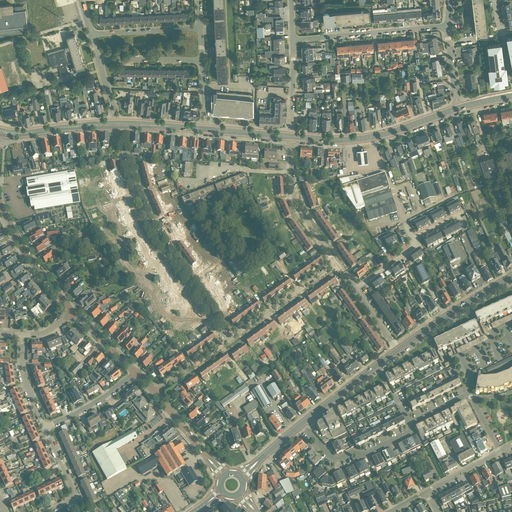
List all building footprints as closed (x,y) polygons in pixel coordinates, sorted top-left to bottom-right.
[(223,0),(213,0),(214,9),(223,9),(223,0)] [(482,0),(472,0),(471,0),(474,17),(484,16),(482,0)] [(511,10),(509,3),(501,5),(502,11),(511,10)] [(105,18),(99,18),(100,24),(108,23),(108,17),(107,4),(103,5),(103,11),(105,11),(105,18)] [(25,10),(24,10),(23,5),(12,7),(12,5),(0,5),(0,35),(23,33),(22,26),(27,25),(27,26),(25,10)] [(432,6),(432,13),(440,19),(439,5),(432,6)] [(160,11),(156,12),(156,15),(156,21),(165,20),(164,14),(164,12),(164,7),(161,8),(162,14),(160,14),(160,11)] [(168,12),(164,12),(164,14),(165,20),(173,20),(172,11),(172,7),(170,7),(170,14),(168,14),(168,12)] [(223,9),(214,9),(215,27),(224,27),(223,9)] [(300,12),(299,12),(299,16),(300,16),(303,16),(303,19),(310,19),(310,16),(311,16),(311,9),(307,9),(300,9),(300,12)] [(113,17),(108,17),(108,23),(116,23),(116,17),(115,17),(115,10),(113,10),(113,17)] [(180,10),(172,11),(173,20),(181,19),(180,13),(180,10)] [(503,13),(502,13),(503,18),(511,16),(511,11),(511,10),(502,11),(503,13)] [(328,13),(324,14),(325,24),(328,24),(328,26),(370,22),(369,11),(328,15),(328,13)] [(145,15),(140,16),(140,22),(148,21),(148,15),(147,12),(145,12),(145,15)] [(154,15),(148,15),(148,21),(156,21),(156,15),(156,12),(154,12),(154,15)] [(267,16),(264,16),(264,21),(272,21),(272,26),(275,26),(283,26),(283,19),(273,19),(273,16),(269,16),(267,16)] [(484,16),(474,17),(476,34),(482,33),(486,33),(484,16)] [(511,16),(503,18),(504,18),(505,25),(509,24),(510,27),(511,26),(511,16)] [(308,21),(301,22),(301,28),(304,28),(304,32),(314,32),(314,27),(314,25),(317,25),(317,20),(313,20),(313,21),(308,21)] [(224,27),(215,27),(216,45),(225,45),(224,27)] [(69,45),(65,46),(65,47),(47,53),(52,71),(60,69),(62,75),(69,73),(68,71),(72,70),(72,71),(73,70),(72,70),(75,69),(75,70),(76,70),(79,70),(80,73),(85,72),(85,71),(84,68),(74,35),(75,35),(75,34),(66,37),(67,37),(69,45)] [(422,42),(417,42),(417,47),(418,47),(422,47),(425,46),(428,46),(437,45),(436,37),(427,38),(428,42),(422,43),(422,42)] [(487,46),(486,46),(488,69),(490,81),(490,82),(490,83),(490,84),(494,84),(494,85),(504,84),(503,82),(507,81),(509,80),(511,80),(511,79),(511,37),(507,38),(506,38),(506,43),(500,44),(496,44),(492,44),(492,45),(489,45),(488,46),(487,46)] [(225,45),(216,45),(217,63),(226,63),(225,45)] [(428,46),(425,46),(426,52),(429,51),(430,53),(435,53),(438,52),(439,52),(439,51),(439,49),(438,49),(437,45),(428,46)] [(467,52),(463,53),(464,64),(473,63),(472,53),(476,53),(475,47),(467,48),(467,52)] [(265,54),(262,54),(262,57),(271,57),(271,62),(274,62),(284,62),(284,56),(274,56),(274,54),(265,54)] [(439,59),(430,60),(431,68),(440,67),(439,59)] [(308,64),(302,64),(303,72),(311,72),(311,71),(312,71),(312,68),(311,68),(311,67),(314,67),(314,61),(307,62),(308,64)] [(226,63),(217,63),(218,81),(227,80),(226,63)] [(277,65),(269,65),(269,70),(274,70),(274,75),(274,77),(280,76),(280,74),(284,74),(285,74),(285,68),(277,68),(277,65)] [(441,71),(440,67),(431,68),(428,68),(425,69),(426,71),(429,71),(432,70),(433,76),(441,74),(442,74),(442,71),(441,71)] [(115,85),(115,87),(126,88),(126,84),(126,75),(127,75),(127,69),(119,69),(118,75),(124,75),(124,81),(117,81),(115,85)] [(127,69),(127,75),(132,75),(132,78),(134,78),(134,75),(135,75),(135,69),(127,69)] [(135,69),(135,75),(140,75),(140,82),(143,82),(143,75),(143,69),(135,69)] [(143,69),(143,75),(148,75),(148,88),(151,88),(151,75),(151,69),(143,69)] [(175,70),(175,76),(181,76),(181,83),(183,83),(184,76),(183,76),(183,70),(175,70)] [(335,74),(330,74),(332,97),(337,97),(336,89),(338,89),(338,82),(340,82),(339,73),(337,73),(336,74),(336,73),(335,74)] [(475,73),(466,74),(468,89),(475,88),(474,76),(475,76),(475,73)] [(302,78),(301,78),(301,80),(302,81),(303,81),(303,84),(315,83),(315,78),(319,77),(319,74),(313,74),(313,76),(310,76),(310,77),(303,77),(303,78),(302,78)] [(416,76),(409,77),(409,81),(410,90),(418,89),(417,80),(416,80),(416,76)] [(442,81),(436,82),(437,88),(438,91),(439,95),(436,96),(438,103),(445,101),(443,94),(444,94),(444,90),(442,81)] [(91,84),(86,84),(87,94),(90,93),(91,101),(92,105),(94,104),(96,112),(102,111),(101,103),(100,103),(99,99),(98,100),(96,91),(93,92),(92,83),(91,84)] [(211,94),(212,114),(249,117),(253,117),(253,94),(214,91),(213,95),(211,95),(211,94)] [(432,93),(428,95),(429,99),(431,98),(432,102),(433,105),(438,103),(436,96),(435,93),(433,94),(432,93)] [(14,108),(4,110),(6,119),(16,117),(15,112),(18,111),(18,110),(17,105),(17,104),(16,99),(15,94),(11,95),(12,100),(13,105),(14,108)] [(125,101),(124,106),(125,106),(125,110),(131,111),(132,96),(128,95),(128,102),(125,101)] [(65,96),(59,98),(61,109),(64,108),(64,109),(66,117),(71,116),(71,113),(71,108),(73,108),(72,102),(69,103),(68,101),(66,101),(65,96)] [(413,97),(410,97),(412,106),(415,106),(417,111),(422,109),(421,106),(422,105),(420,101),(421,101),(420,96),(413,97)] [(136,97),(135,104),(138,105),(137,112),(143,113),(144,104),(145,102),(144,102),(142,101),(142,100),(141,98),(139,98),(136,97)] [(259,109),(258,125),(284,126),(285,100),(280,100),(280,97),(271,97),(270,98),(269,110),(259,109)] [(144,104),(143,113),(150,114),(151,105),(154,105),(154,98),(150,98),(150,100),(145,100),(144,102),(145,102),(144,104)] [(401,100),(398,101),(399,105),(400,108),(404,116),(406,115),(407,115),(409,115),(409,114),(410,113),(405,102),(402,104),(401,100)] [(159,106),(158,114),(164,115),(165,107),(166,107),(166,108),(169,109),(170,101),(167,101),(166,102),(158,102),(158,106),(159,106)] [(55,107),(51,108),(52,112),(53,112),(54,120),(60,119),(59,114),(60,114),(58,103),(54,103),(55,107)] [(83,104),(75,105),(76,112),(80,111),(81,115),(87,113),(87,111),(88,110),(87,106),(86,106),(85,103),(83,104)] [(374,111),(368,112),(369,122),(377,122),(377,119),(381,119),(380,109),(379,109),(378,104),(374,105),(374,111)] [(400,108),(394,110),(398,119),(398,118),(399,119),(400,118),(400,117),(404,116),(400,108)] [(385,109),(382,111),(383,115),(386,123),(389,122),(389,123),(391,122),(391,121),(392,121),(391,117),(388,110),(386,111),(385,109)] [(24,110),(19,111),(20,115),(22,115),(23,121),(24,121),(25,126),(31,124),(29,116),(25,116),(25,115),(24,110)] [(506,110),(500,111),(502,122),(506,121),(506,123),(508,123),(508,117),(506,110)] [(358,120),(355,120),(356,128),(357,128),(358,127),(359,127),(359,129),(365,128),(363,112),(361,113),(357,113),(358,118),(357,118),(358,120)] [(474,119),(467,122),(470,132),(474,130),(475,134),(475,139),(478,146),(481,145),(478,138),(479,138),(478,133),(479,133),(474,119)] [(460,121),(454,123),(456,127),(455,128),(457,131),(458,135),(462,133),(461,131),(464,130),(460,121)] [(445,134),(443,135),(445,141),(449,140),(449,139),(454,137),(452,133),(449,125),(448,125),(446,126),(443,127),(445,132),(444,132),(445,134)] [(431,135),(430,136),(433,141),(434,144),(440,142),(443,150),(448,148),(445,141),(442,142),(440,137),(441,137),(439,134),(437,129),(431,132),(432,135),(431,135)] [(427,133),(421,136),(424,143),(430,141),(427,133)] [(131,135),(131,139),(132,139),(132,144),(135,144),(135,149),(134,149),(134,154),(140,154),(140,149),(138,149),(138,146),(139,136),(131,135)] [(461,135),(456,137),(458,143),(460,146),(464,144),(461,135)] [(144,137),(143,145),(147,145),(147,148),(152,149),(152,142),(150,142),(151,137),(147,137),(147,136),(145,136),(145,137),(144,137)] [(421,136),(415,138),(418,146),(421,144),(425,153),(427,152),(425,146),(424,143),(421,136)] [(155,137),(154,146),(158,146),(157,150),(162,151),(163,147),(162,147),(163,138),(159,138),(159,137),(157,137),(155,137)] [(53,140),(54,150),(58,149),(59,152),(61,152),(60,139),(56,139),(55,139),(53,139),(53,140)] [(165,149),(164,152),(168,152),(168,151),(173,152),(173,147),(174,148),(175,139),(174,139),(172,139),(168,139),(167,145),(167,147),(165,147),(164,149),(165,149)] [(407,141),(405,142),(406,146),(409,156),(418,153),(416,146),(413,147),(411,139),(410,140),(409,139),(407,140),(407,141)] [(177,147),(177,151),(183,152),(185,152),(186,149),(186,141),(183,140),(181,140),(180,140),(179,147),(177,147)] [(44,142),(41,142),(43,150),(44,155),(52,153),(50,148),(49,149),(47,141),(46,141),(44,141),(44,142)] [(187,161),(191,162),(193,162),(194,150),(198,150),(198,142),(197,142),(197,141),(195,141),(192,141),(191,149),(191,151),(188,151),(188,152),(188,156),(187,161)] [(210,150),(210,143),(209,142),(207,142),(204,142),(203,150),(204,150),(203,154),(211,154),(211,150),(210,150)] [(217,143),(217,151),(220,152),(220,156),(221,157),(220,161),(225,161),(226,156),(222,155),(223,152),(224,144),(221,143),(218,143),(217,143)] [(396,154),(394,155),(397,164),(399,163),(402,161),(399,153),(403,151),(399,144),(398,143),(396,144),(396,145),(394,146),(395,150),(395,151),(396,154)] [(29,147),(28,147),(33,157),(38,155),(37,152),(38,152),(35,145),(31,146),(29,146),(29,147)] [(243,153),(242,158),(258,160),(259,156),(257,156),(258,146),(245,145),(245,153),(243,153)] [(366,147),(356,149),(358,162),(368,161),(366,147)] [(382,150),(385,158),(386,160),(389,159),(393,170),(399,168),(397,164),(394,155),(391,156),(390,152),(389,153),(388,148),(385,149),(384,148),(382,149),(382,150)] [(317,151),(316,158),(320,159),(319,167),(325,167),(325,161),(323,161),(323,159),(323,152),(317,151)] [(507,160),(500,162),(502,169),(505,168),(506,170),(511,167),(511,151),(503,154),(504,158),(506,157),(507,160)] [(492,157),(480,161),(485,177),(497,173),(492,157)] [(12,170),(11,171),(12,173),(13,173),(13,174),(23,172),(22,165),(27,164),(26,161),(23,161),(23,158),(19,159),(19,162),(14,163),(15,166),(12,166),(12,170)] [(399,163),(403,174),(410,171),(406,160),(402,161),(399,163)] [(28,164),(30,170),(31,170),(32,171),(32,172),(33,172),(36,171),(36,170),(36,169),(35,162),(34,162),(30,163),(28,164)] [(181,169),(181,171),(182,172),(181,174),(183,174),(183,177),(191,178),(191,175),(192,175),(192,170),(183,169),(181,169)] [(75,171),(27,179),(32,208),(80,200),(75,171)] [(243,174),(238,176),(242,184),(247,182),(248,182),(249,184),(252,184),(252,178),(248,178),(248,179),(245,179),(243,174)] [(342,180),(339,180),(342,192),(355,211),(364,208),(369,221),(397,212),(385,174),(365,181),(362,179),(359,177),(342,180)] [(234,177),(229,179),(232,188),(237,186),(234,177)] [(229,179),(224,181),(227,190),(232,188),(229,179)] [(224,181),(219,183),(223,191),(227,190),(224,181)] [(219,183),(214,185),(218,193),(223,191),(219,183)] [(429,183),(418,187),(423,201),(434,198),(434,197),(429,183)] [(212,185),(207,187),(211,196),(216,194),(212,185)] [(207,187),(203,189),(206,198),(211,196),(207,187)] [(455,187),(448,190),(450,196),(457,194),(455,187)] [(203,189),(198,191),(201,200),(206,198),(203,189)] [(313,189),(304,192),(306,197),(315,194),(313,189)] [(198,191),(193,193),(197,201),(197,203),(199,202),(199,200),(201,200),(198,191)] [(193,193),(188,194),(192,203),(197,201),(193,193)] [(188,194),(181,197),(185,207),(188,206),(188,207),(192,206),(192,205),(192,203),(188,194)] [(315,194),(306,197),(308,203),(317,199),(315,194)] [(161,195),(153,199),(155,204),(164,200),(161,195)] [(284,199),(275,203),(277,208),(286,205),(284,199)] [(317,199),(308,203),(310,208),(319,204),(317,199)] [(164,200),(155,204),(158,209),(166,205),(164,200)] [(459,200),(451,204),(455,213),(461,210),(458,205),(461,204),(459,200)] [(122,202),(111,208),(127,242),(129,241),(129,242),(139,237),(136,231),(137,231),(131,219),(130,219),(122,202)] [(451,204),(443,208),(445,212),(447,211),(450,215),(455,213),(451,204)] [(166,205),(158,209),(160,214),(168,210),(166,205)] [(286,205),(277,208),(279,213),(288,210),(286,205)] [(320,207),(313,212),(316,217),(323,212),(320,207)] [(443,208),(435,213),(439,221),(445,218),(442,213),(445,212),(443,208)] [(168,210),(160,214),(162,219),(171,215),(168,210)] [(288,210),(279,213),(281,218),(290,215),(288,210)] [(323,212),(316,217),(319,221),(326,216),(323,212)] [(435,213),(427,217),(429,220),(431,219),(434,224),(439,221),(435,213)] [(171,215),(162,219),(165,224),(173,220),(171,215)] [(326,216),(319,221),(322,226),(330,221),(326,216)] [(429,220),(427,217),(419,221),(423,229),(429,226),(426,222),(429,220)] [(29,223),(22,227),(26,233),(33,229),(36,227),(33,221),(29,223)] [(330,221),(322,226),(325,230),(333,225),(330,221)] [(423,229),(419,221),(411,225),(413,229),(415,227),(418,232),(423,229)] [(457,222),(451,225),(456,233),(461,231),(457,222)] [(175,223),(168,229),(171,233),(179,228),(175,223)] [(295,223),(289,227),(295,236),(301,232),(295,223)] [(451,225),(446,228),(451,236),(456,233),(451,225)] [(289,227),(284,231),(290,239),(295,236),(289,227)] [(35,233),(28,237),(32,243),(39,239),(38,237),(43,234),(39,228),(34,232),(35,233)] [(179,228),(171,233),(174,238),(182,232),(179,228)] [(451,236),(446,228),(441,230),(443,234),(442,235),(444,239),(451,236)] [(284,231),(279,235),(285,243),(290,239),(284,231)] [(90,232),(85,233),(86,243),(98,241),(95,234),(91,234),(91,232),(90,232)] [(182,232),(174,238),(178,242),(185,237),(182,232)] [(439,232),(438,232),(433,234),(437,242),(444,239),(442,235),(441,236),(439,232)] [(392,233),(387,235),(392,245),(397,242),(392,233)] [(339,234),(332,240),(335,244),(343,239),(339,234)] [(437,242),(433,234),(428,237),(432,245),(437,242)] [(387,235),(382,238),(387,247),(392,245),(387,235)] [(41,243),(35,247),(39,253),(45,248),(44,247),(49,243),(52,243),(52,237),(47,237),(46,238),(45,238),(40,242),(41,243)] [(185,237),(178,242),(181,246),(188,241),(185,237)] [(432,245),(428,237),(423,240),(427,248),(432,245)] [(453,238),(436,249),(438,251),(454,240),(453,238)] [(343,239),(335,244),(338,249),(346,244),(343,239)] [(188,241),(181,246),(184,251),(191,246),(188,241)] [(133,249),(132,250),(154,281),(164,274),(153,258),(154,258),(146,247),(142,242),(133,249)] [(308,243),(271,270),(284,287),(321,261),(308,243)] [(346,244),(338,249),(341,253),(349,248),(346,244)] [(453,244),(443,249),(449,263),(460,259),(453,244)] [(0,254),(2,254),(4,256),(11,252),(8,247),(1,251),(0,251),(0,254)] [(48,252),(41,257),(46,263),(52,258),(51,256),(54,254),(53,253),(56,252),(53,247),(50,249),(51,250),(48,252)] [(500,247),(496,249),(501,260),(502,259),(503,261),(501,263),(504,267),(506,266),(507,268),(511,265),(511,264),(511,262),(509,258),(507,259),(500,247)] [(349,248),(341,253),(344,258),(352,252),(349,248)] [(194,249),(186,255),(190,259),(197,254),(194,249)] [(418,249),(413,253),(418,260),(423,257),(418,249)] [(352,252),(344,258),(347,262),(355,257),(352,252)] [(413,253),(408,256),(414,263),(415,262),(417,264),(420,262),(418,260),(413,253)] [(197,254),(190,259),(193,264),(200,258),(197,254)] [(376,255),(371,258),(373,261),(377,267),(382,264),(378,259),(376,255)] [(6,261),(3,263),(7,268),(10,266),(17,261),(14,256),(6,261)] [(355,257),(347,262),(351,267),(358,261),(355,257)] [(200,258),(193,264),(196,268),(203,263),(200,258)] [(229,263),(240,277),(247,272),(236,258),(229,263)] [(496,259),(489,262),(496,274),(502,272),(500,268),(500,267),(497,261),(496,259)] [(368,267),(366,264),(365,262),(361,264),(363,266),(358,269),(359,270),(355,273),(359,278),(366,273),(368,271),(365,268),(368,267)] [(203,263),(196,268),(199,272),(207,267),(203,263)] [(398,263),(394,266),(399,273),(400,275),(405,272),(403,270),(398,263)] [(430,281),(421,264),(414,270),(421,285),(430,281)] [(13,270),(10,272),(12,275),(15,273),(18,277),(22,274),(21,272),(23,270),(23,269),(24,268),(22,265),(21,265),(20,266),(20,265),(13,270)] [(59,269),(55,272),(57,275),(57,276),(58,277),(59,277),(66,272),(61,266),(58,268),(59,269)] [(394,266),(389,269),(395,278),(400,275),(399,273),(394,266)] [(207,267),(199,272),(202,277),(210,272),(207,267)] [(473,267),(465,272),(471,283),(480,278),(473,267)] [(485,267),(480,270),(487,283),(492,280),(485,267)] [(229,270),(224,274),(230,283),(235,279),(229,270)] [(448,271),(452,282),(453,281),(456,280),(451,270),(448,271)] [(69,276),(63,282),(65,284),(65,285),(66,287),(67,287),(74,282),(71,279),(73,277),(74,278),(77,275),(75,272),(72,275),(71,275),(70,277),(69,276)] [(18,284),(21,282),(24,286),(28,283),(26,281),(30,279),(26,274),(19,279),(17,281),(18,284)] [(224,274),(219,278),(225,286),(230,283),(224,274)] [(379,276),(374,280),(379,287),(380,288),(385,285),(379,276)] [(219,278),(213,281),(220,290),(225,286),(219,278)] [(333,278),(328,282),(334,289),(338,286),(333,278)] [(465,278),(459,281),(462,285),(465,292),(471,289),(467,281),(465,278)] [(169,279),(161,284),(164,289),(172,283),(169,279)] [(374,280),(370,283),(375,290),(379,287),(374,280)] [(213,281),(208,285),(214,294),(220,290),(213,281)] [(328,282),(324,285),(329,292),(334,289),(328,282)] [(10,283),(2,289),(5,293),(13,287),(10,283)] [(27,291),(22,295),(24,298),(27,296),(28,295),(31,292),(37,288),(35,286),(35,285),(34,284),(33,284),(33,283),(27,288),(29,290),(28,292),(27,291)] [(172,283),(164,289),(168,293),(175,288),(172,283)] [(251,284),(222,305),(235,322),(263,302),(251,284)] [(454,284),(449,288),(451,291),(454,298),(455,298),(456,298),(457,297),(457,296),(460,295),(457,288),(454,284)] [(75,288),(71,292),(73,294),(73,295),(74,297),(75,296),(75,297),(82,291),(77,285),(74,288),(75,288)] [(324,285),(320,288),(325,295),(329,292),(324,285)] [(37,288),(31,292),(35,297),(41,292),(39,290),(38,288),(37,288)] [(175,288),(168,293),(171,298),(178,292),(175,288)] [(320,288),(315,291),(320,299),(325,295),(320,288)] [(83,297),(78,302),(83,306),(85,304),(87,307),(96,299),(92,295),(91,294),(93,294),(95,291),(94,289),(83,293),(81,295),(83,297)] [(178,292),(171,298),(174,302),(181,297),(178,292)] [(443,296),(440,297),(445,305),(450,301),(446,294),(444,292),(441,293),(443,296)] [(378,293),(372,297),(373,297),(375,300),(374,301),(376,304),(377,303),(383,300),(378,293)] [(37,306),(31,311),(32,312),(36,318),(38,316),(35,312),(39,308),(48,301),(46,299),(45,297),(44,297),(38,301),(40,303),(37,305),(37,306)] [(280,317),(275,320),(281,328),(283,331),(314,309),(312,306),(313,305),(307,297),(293,308),(292,307),(280,316),(280,317)] [(423,298),(422,299),(424,303),(424,304),(425,306),(427,305),(429,309),(428,309),(430,313),(432,312),(438,308),(433,301),(432,298),(431,299),(427,301),(426,302),(425,302),(423,298)] [(475,316),(475,317),(477,322),(479,322),(485,335),(487,335),(489,335),(485,327),(484,328),(482,324),(511,310),(511,298),(476,314),(475,315),(475,316)] [(383,300),(377,303),(379,307),(381,310),(387,306),(383,300)] [(48,301),(39,308),(43,313),(52,306),(50,304),(50,303),(49,302),(48,302),(48,301)] [(416,302),(413,304),(414,306),(416,309),(423,318),(427,315),(423,309),(421,310),(419,307),(416,302)] [(186,303),(178,308),(182,313),(189,307),(186,303)] [(95,308),(89,314),(94,318),(100,313),(98,310),(100,308),(98,305),(95,308)] [(22,306),(19,307),(21,320),(24,319),(24,320),(26,319),(27,319),(26,311),(23,312),(22,306)] [(387,306),(381,310),(383,313),(385,316),(391,312),(387,306)] [(0,308),(0,322),(5,323),(5,321),(4,321),(4,317),(10,317),(10,320),(15,321),(18,321),(19,321),(20,321),(21,320),(19,307),(16,308),(16,309),(16,310),(16,312),(14,313),(14,314),(10,314),(11,308),(5,308),(5,309),(0,309),(0,308)] [(189,307),(182,313),(185,317),(192,312),(189,307)] [(124,311),(118,316),(120,318),(126,313),(126,312),(129,310),(127,308),(124,311)] [(416,309),(413,311),(416,314),(414,315),(418,321),(423,318),(416,309)] [(192,312),(185,317),(188,321),(195,316),(192,312)] [(391,312),(385,316),(388,319),(387,320),(389,323),(390,322),(395,318),(391,312)] [(357,313),(349,319),(353,324),(361,318),(357,313)] [(104,316),(98,322),(103,327),(109,321),(106,319),(109,316),(106,314),(104,316)] [(195,316),(188,321),(191,326),(198,321),(195,316)] [(409,317),(403,321),(408,328),(414,325),(411,321),(411,320),(409,317)] [(361,318),(353,324),(356,330),(365,324),(361,318)] [(395,318),(390,322),(392,326),(391,326),(393,329),(394,328),(399,325),(395,318)] [(112,324),(106,330),(111,335),(114,333),(115,334),(120,329),(118,328),(117,328),(117,329),(115,327),(117,324),(115,322),(112,324)] [(474,322),(433,341),(438,351),(479,331),(474,322)] [(332,323),(328,325),(337,339),(341,336),(332,323)] [(365,324),(356,330),(360,335),(369,329),(365,324)] [(399,325),(394,328),(396,332),(398,335),(404,331),(401,327),(399,325)] [(120,332),(115,338),(120,343),(125,337),(126,338),(131,333),(125,328),(120,332)] [(136,329),(131,335),(133,337),(134,335),(135,336),(139,331),(138,331),(139,330),(137,329),(136,329)] [(73,330),(67,337),(72,341),(70,343),(78,335),(73,330)] [(207,332),(202,335),(208,343),(212,340),(207,332)] [(230,353),(224,357),(230,365),(231,364),(233,367),(264,345),(262,342),(262,341),(257,334),(242,344),(229,352),(230,353)] [(74,345),(70,350),(72,352),(71,353),(72,354),(73,353),(74,353),(78,348),(76,347),(83,340),(78,335),(70,343),(71,342),(74,345)] [(202,335),(198,339),(203,346),(208,343),(202,335)] [(165,336),(161,339),(165,344),(165,343),(169,340),(166,337),(165,336)] [(59,337),(52,339),(56,348),(62,345),(59,337)] [(129,340),(123,346),(128,351),(134,346),(135,347),(139,344),(132,338),(129,341),(129,340)] [(52,339),(46,342),(50,350),(56,348),(52,339)] [(198,339),(194,342),(199,349),(203,346),(198,339)] [(343,340),(339,343),(348,355),(352,352),(343,340)] [(376,340),(371,344),(377,352),(382,348),(376,340)] [(194,342),(189,345),(195,352),(199,349),(194,342)] [(87,343),(82,348),(85,351),(82,353),(85,356),(90,351),(89,350),(91,347),(87,343)] [(371,344),(365,347),(372,356),(377,352),(371,344)] [(189,345),(185,348),(190,356),(195,352),(189,345)] [(138,348),(132,354),(137,359),(140,356),(141,358),(147,352),(143,348),(140,346),(138,349),(138,348)] [(354,348),(351,350),(354,354),(353,356),(357,361),(359,359),(363,364),(368,359),(364,354),(361,357),(359,354),(357,356),(355,353),(357,351),(354,348)] [(431,354),(429,355),(433,363),(438,360),(433,351),(430,353),(431,354)] [(91,357),(86,363),(90,366),(93,363),(95,365),(97,363),(98,364),(104,358),(99,353),(94,359),(91,357)] [(174,353),(172,355),(178,364),(184,360),(180,354),(178,356),(176,354),(176,355),(174,353)] [(332,353),(329,355),(337,365),(340,362),(332,353)] [(146,357),(141,362),(145,367),(148,365),(149,366),(152,363),(151,362),(149,359),(152,357),(149,354),(147,357),(146,357)] [(171,359),(167,361),(168,363),(173,368),(178,364),(172,355),(169,356),(171,359)] [(427,355),(424,356),(428,365),(433,363),(429,355),(427,356),(427,355)] [(421,359),(419,360),(423,368),(428,365),(424,356),(421,358),(421,359)] [(346,357),(344,359),(353,371),(358,367),(353,360),(350,363),(348,361),(349,360),(346,357)] [(511,357),(503,362),(505,367),(511,363),(511,357)] [(160,359),(158,360),(167,372),(173,368),(168,363),(166,364),(165,363),(164,363),(160,359)] [(344,359),(341,361),(345,367),(343,369),(348,375),(353,371),(344,359)] [(158,360),(154,364),(156,368),(156,369),(157,371),(157,372),(156,372),(158,375),(159,374),(161,377),(167,372),(158,360)] [(417,360),(414,361),(418,370),(423,368),(419,360),(417,361),(417,360)] [(106,370),(102,374),(105,377),(113,369),(111,367),(113,366),(108,361),(102,367),(106,370)] [(217,361),(212,364),(217,372),(222,369),(217,361)] [(411,363),(409,364),(414,373),(418,370),(414,361),(411,363)] [(78,363),(70,371),(75,376),(83,367),(78,363)] [(500,363),(486,370),(488,375),(502,368),(500,363)] [(212,364),(208,367),(213,375),(217,372),(212,364)] [(407,365),(404,366),(409,375),(414,373),(409,364),(408,365),(407,365)] [(305,368),(303,369),(304,370),(306,374),(311,381),(314,379),(315,378),(313,376),(312,374),(313,373),(314,373),(308,365),(308,366),(305,368)] [(402,368),(400,369),(404,377),(409,375),(404,366),(401,367),(402,368)] [(42,367),(32,370),(34,376),(41,374),(44,373),(42,367)] [(208,367),(203,371),(209,378),(213,375),(208,367)] [(335,374),(333,376),(338,383),(338,382),(339,382),(340,382),(341,381),(343,379),(341,376),(337,369),(334,372),(335,374)] [(398,369),(395,371),(399,380),(402,378),(403,381),(405,380),(404,378),(404,377),(400,369),(398,370),(398,369)] [(108,375),(105,377),(106,379),(108,377),(111,381),(112,380),(114,381),(121,375),(117,370),(109,376),(108,375)] [(203,371),(199,374),(204,381),(209,378),(203,371)] [(317,371),(315,372),(319,378),(329,390),(331,388),(332,388),(333,387),(333,386),(334,386),(329,379),(327,377),(324,379),(317,371)] [(392,373),(390,374),(394,382),(399,380),(395,371),(392,372),(392,373)] [(478,375),(475,390),(479,390),(478,392),(487,392),(487,391),(493,390),(494,392),(503,390),(503,388),(509,386),(510,387),(511,385),(511,371),(509,374),(495,379),(483,380),(479,379),(480,375),(479,375),(478,375)] [(276,372),(272,375),(277,383),(282,381),(276,372)] [(41,374),(34,376),(36,382),(57,375),(54,376),(55,375),(54,373),(53,373),(49,374),(47,374),(48,375),(42,377),(41,374)] [(388,374),(385,376),(389,385),(394,382),(390,374),(388,375),(388,374)] [(57,375),(36,382),(38,388),(45,386),(44,383),(47,382),(46,381),(49,380),(49,381),(55,379),(56,382),(56,384),(60,382),(59,380),(58,379),(57,375)] [(456,376),(451,379),(456,388),(461,385),(456,376)] [(195,377),(190,381),(194,386),(195,388),(197,390),(198,392),(200,391),(198,389),(199,388),(197,384),(199,382),(195,377)] [(319,378),(316,380),(318,383),(320,383),(321,385),(318,387),(323,394),(324,393),(325,393),(326,393),(326,391),(329,390),(319,378)] [(451,379),(446,381),(451,390),(456,388),(451,379)] [(291,380),(288,382),(292,390),(296,387),(291,380)] [(190,381),(184,385),(188,390),(191,388),(193,390),(194,392),(197,390),(195,388),(194,386),(190,381)] [(446,381),(442,384),(446,393),(451,390),(446,381)] [(95,383),(90,386),(91,388),(94,393),(99,390),(96,385),(95,383)] [(442,384),(437,386),(441,395),(446,393),(442,384)] [(245,385),(220,403),(223,407),(240,395),(241,396),(249,390),(245,385)] [(275,385),(266,390),(273,399),(281,394),(275,385)] [(383,387),(381,388),(385,396),(390,394),(386,385),(383,386),(383,387)] [(90,386),(85,389),(88,396),(94,393),(91,388),(90,386)] [(127,405),(124,402),(129,397),(131,395),(137,390),(133,386),(127,391),(125,392),(126,393),(120,397),(123,401),(115,407),(119,412),(127,405)] [(261,386),(252,392),(263,409),(272,404),(261,386)] [(306,386),(303,388),(306,392),(307,393),(309,396),(314,402),(319,398),(314,392),(311,388),(309,389),(306,386)] [(437,386),(432,389),(436,398),(441,395),(437,386)] [(64,387),(62,388),(68,402),(71,400),(74,405),(77,403),(78,404),(80,402),(80,401),(81,401),(76,391),(75,391),(75,390),(71,392),(71,393),(68,395),(64,387)] [(180,390),(176,393),(179,397),(179,398),(179,399),(180,401),(181,401),(181,400),(183,403),(189,398),(190,397),(192,395),(191,394),(190,393),(189,394),(187,396),(184,393),(186,392),(183,388),(182,387),(180,389),(179,389),(180,390)] [(379,388),(376,390),(380,399),(385,396),(381,388),(379,389),(379,388)] [(432,389),(427,391),(432,400),(436,398),(432,389)] [(10,398),(6,399),(7,401),(20,395),(17,390),(10,393),(12,396),(10,397),(10,398)] [(47,390),(40,393),(43,399),(49,396),(52,395),(55,393),(54,392),(51,393),(51,392),(48,394),(47,390)] [(373,392),(371,393),(375,401),(380,399),(376,390),(373,391),(373,392)] [(427,391),(422,393),(427,402),(432,400),(427,391)] [(369,393),(366,395),(371,404),(375,401),(371,393),(369,394),(369,393)] [(422,393),(417,396),(422,405),(427,402),(422,393)] [(20,395),(7,401),(8,403),(11,401),(11,402),(14,401),(15,404),(22,401),(20,395)] [(190,397),(183,403),(185,405),(185,406),(186,408),(187,408),(188,408),(193,403),(191,401),(194,398),(192,395),(190,397)] [(364,397),(362,398),(366,406),(371,404),(366,395),(363,396),(364,397)] [(49,396),(43,399),(45,405),(52,401),(49,396)] [(417,396),(413,398),(417,407),(422,405),(417,396)] [(296,402),(293,404),(295,406),(300,413),(305,409),(299,402),(298,400),(296,397),(294,399),(296,402)] [(142,398),(134,405),(138,410),(135,412),(144,423),(144,422),(146,425),(154,418),(152,417),(155,414),(149,407),(147,409),(145,407),(147,405),(145,403),(146,403),(146,401),(143,398),(142,398)] [(304,398),(299,402),(305,409),(310,405),(304,398)] [(359,398),(356,399),(361,408),(366,406),(362,398),(360,399),(359,398)] [(413,398),(408,401),(412,410),(417,407),(413,398)] [(354,402),(352,403),(356,411),(361,408),(356,399),(354,401),(354,402)] [(193,409),(187,414),(191,420),(197,415),(195,412),(198,410),(198,409),(201,407),(200,406),(203,404),(200,400),(199,401),(194,405),(196,407),(193,409)] [(22,401),(15,404),(13,405),(14,409),(15,411),(18,410),(25,407),(22,401)] [(52,401),(45,405),(48,410),(54,407),(52,401)] [(255,401),(243,409),(248,415),(259,407),(255,401)] [(448,412),(452,421),(455,426),(456,428),(457,430),(459,429),(454,417),(458,415),(465,430),(477,424),(466,402),(465,402),(464,402),(454,407),(455,409),(448,412)] [(350,403),(347,404),(351,413),(356,411),(352,403),(350,403)] [(344,406),(342,407),(346,416),(351,413),(347,404),(344,406)] [(25,407),(18,410),(20,415),(21,415),(27,412),(25,407)] [(54,407),(48,410),(50,416),(57,413),(54,407)] [(111,417),(119,412),(115,407),(111,409),(110,407),(106,409),(105,409),(103,410),(104,411),(103,411),(108,420),(111,417)] [(340,408),(337,409),(341,418),(346,416),(342,407),(340,408)] [(289,408),(285,411),(287,414),(286,414),(291,420),(296,416),(291,410),(291,411),(289,408)] [(226,411),(225,412),(222,413),(221,414),(226,423),(226,422),(227,425),(232,421),(226,411)] [(316,425),(316,426),(325,422),(333,440),(347,433),(343,426),(339,427),(331,411),(325,416),(322,418),(322,419),(323,421),(318,423),(317,424),(317,425),(316,425)] [(448,411),(444,414),(448,423),(452,421),(448,412),(448,411)] [(272,418),(269,420),(271,424),(270,424),(272,426),(273,426),(277,431),(282,427),(272,414),(270,416),(272,418)] [(400,414),(395,416),(400,425),(405,423),(400,414)] [(444,414),(440,416),(444,425),(446,428),(450,426),(448,423),(444,414)] [(97,415),(91,418),(96,425),(99,424),(100,427),(106,424),(105,423),(104,421),(102,417),(100,419),(101,420),(100,420),(97,415)] [(201,419),(194,424),(199,429),(205,424),(203,421),(206,419),(204,416),(201,419)] [(395,416),(390,419),(395,428),(400,425),(395,416)] [(440,416),(436,418),(440,427),(444,425),(440,416)] [(29,417),(22,420),(25,426),(32,422),(29,417)] [(91,418),(86,421),(89,426),(86,428),(90,433),(98,429),(96,425),(91,418)] [(436,418),(432,420),(436,429),(440,427),(436,418)] [(259,419),(251,422),(253,429),(254,429),(256,436),(263,434),(261,426),(260,423),(259,419)] [(390,419),(385,421),(390,430),(395,428),(390,419)] [(432,420),(428,422),(432,431),(436,429),(432,420)] [(385,421),(381,424),(385,432),(390,430),(385,421)] [(22,427),(19,428),(20,430),(23,429),(26,428),(27,431),(34,428),(32,422),(25,426),(22,427)] [(325,422),(316,426),(317,426),(317,427),(322,438),(324,437),(325,440),(322,441),(325,444),(333,440),(325,422)] [(428,422),(424,424),(428,433),(432,431),(428,422)] [(381,424),(376,426),(380,435),(385,432),(381,424)] [(428,433),(424,424),(419,426),(424,435),(428,433)] [(66,431),(58,434),(61,440),(68,436),(78,432),(75,426),(70,429),(72,432),(67,434),(66,431)] [(142,447),(137,450),(143,460),(150,456),(170,443),(177,438),(177,437),(175,435),(167,426),(158,433),(157,432),(151,437),(152,438),(141,445),(142,447)] [(209,427),(202,433),(207,438),(213,433),(215,431),(212,428),(212,429),(210,426),(209,427)] [(246,430),(243,431),(245,439),(252,437),(250,429),(249,429),(248,426),(245,427),(246,430)] [(376,426),(371,428),(375,437),(380,435),(376,426)] [(420,437),(424,435),(419,426),(415,428),(420,437)] [(149,431),(148,427),(137,431),(139,435),(149,431)] [(34,428),(27,431),(30,437),(37,434),(34,428)] [(232,436),(228,437),(230,448),(231,448),(232,448),(238,447),(238,446),(239,446),(237,439),(241,438),(240,436),(236,428),(231,430),(232,436)] [(365,428),(360,431),(361,433),(366,442),(371,440),(366,431),(365,428)] [(371,428),(366,431),(371,440),(375,437),(371,428)] [(133,430),(92,453),(107,480),(127,469),(116,449),(137,438),(133,430)] [(216,437),(210,442),(214,447),(217,445),(219,447),(222,445),(220,442),(218,439),(223,436),(220,432),(216,434),(218,436),(216,437)] [(361,433),(356,436),(361,445),(366,442),(361,433)] [(30,437),(27,438),(20,441),(21,444),(31,440),(32,443),(39,440),(37,434),(30,437)] [(476,434),(467,439),(470,445),(479,440),(476,434)] [(417,435),(411,438),(417,449),(422,446),(417,435)] [(68,436),(61,440),(63,445),(71,442),(68,436)] [(356,436),(351,438),(356,447),(361,445),(356,436)] [(453,437),(447,439),(460,464),(474,457),(462,436),(454,440),(453,437)] [(411,438),(406,440),(412,451),(417,449),(411,438)] [(481,439),(479,440),(470,445),(473,451),(477,449),(480,454),(485,451),(482,444),(485,442),(483,439),(481,440),(481,439)] [(340,441),(332,445),(334,450),(343,446),(345,445),(342,440),(340,441)] [(406,440),(401,443),(407,454),(412,451),(406,440)] [(299,441),(295,444),(300,450),(301,452),(305,449),(306,450),(308,449),(307,447),(303,442),(302,444),(299,441)] [(445,456),(438,441),(430,445),(437,460),(440,458),(441,460),(446,457),(445,456)] [(71,442),(63,445),(66,451),(75,446),(74,444),(72,445),(71,442)] [(149,460),(137,467),(142,475),(154,468),(160,465),(167,477),(173,473),(175,477),(181,473),(189,487),(199,481),(198,481),(191,468),(187,471),(184,466),(185,466),(177,454),(184,450),(179,442),(172,446),(172,445),(154,456),(155,457),(149,460)] [(398,450),(395,451),(398,457),(401,455),(401,456),(407,454),(401,443),(396,446),(398,450)] [(41,444),(34,447),(37,453),(44,450),(41,444)] [(295,444),(291,448),(298,456),(300,455),(297,452),(300,450),(295,444)] [(75,446),(66,451),(68,456),(76,453),(74,450),(77,449),(76,446),(75,446)] [(343,446),(334,450),(336,455),(345,451),(343,446)] [(291,448),(286,451),(294,460),(295,458),(299,463),(302,461),(300,459),(298,456),(291,448)] [(390,448),(385,451),(391,462),(396,459),(395,458),(398,457),(395,451),(392,452),(390,448)] [(311,458),(316,453),(313,450),(312,451),(310,449),(306,453),(308,455),(307,455),(310,458),(311,458)] [(44,450),(37,453),(39,458),(46,455),(44,450)] [(286,451),(282,455),(283,456),(291,464),(292,463),(289,460),(291,458),(294,460),(286,451)] [(385,451),(380,453),(386,464),(391,462),(385,451)] [(76,453),(68,456),(71,462),(78,458),(76,453)] [(312,463),(319,457),(316,453),(311,458),(310,458),(309,460),(312,463)] [(380,453),(375,456),(380,467),(386,464),(380,453)] [(40,461),(34,463),(35,466),(36,466),(39,465),(42,464),(49,461),(46,455),(39,458),(40,461)] [(281,461),(279,464),(284,470),(287,468),(291,464),(283,456),(279,459),(281,461)] [(371,462),(369,463),(372,469),(374,467),(375,469),(380,467),(375,456),(370,458),(371,462)] [(322,460),(319,457),(312,463),(315,467),(322,460)] [(452,459),(448,461),(446,457),(441,460),(442,463),(444,463),(445,465),(447,463),(448,466),(446,468),(448,472),(451,470),(456,468),(452,459)] [(78,458),(71,462),(73,467),(80,464),(78,458)] [(441,460),(440,458),(437,460),(444,474),(448,472),(446,468),(448,466),(447,463),(445,465),(444,463),(442,463),(441,460)] [(364,460),(359,463),(364,474),(365,475),(373,471),(372,469),(369,463),(366,464),(364,460)] [(49,461),(42,464),(45,470),(51,467),(49,461)] [(508,461),(507,461),(503,463),(506,471),(511,469),(508,461)] [(359,463),(354,465),(359,476),(364,474),(359,463)] [(422,476),(420,476),(422,479),(423,479),(425,482),(432,478),(432,477),(435,475),(431,469),(428,463),(425,465),(428,472),(421,475),(422,476)] [(80,464),(73,467),(76,473),(83,469),(80,464)] [(410,469),(409,469),(411,473),(412,472),(412,474),(417,472),(413,464),(409,466),(410,469)] [(498,464),(492,467),(495,473),(494,474),(496,477),(499,475),(500,477),(499,478),(500,480),(504,479),(503,475),(501,471),(498,464)] [(354,465),(349,468),(354,479),(359,476),(354,465)] [(314,471),(310,474),(314,478),(324,470),(320,466),(316,469),(316,468),(313,470),(314,471)] [(349,468),(343,471),(349,481),(354,479),(349,468)] [(408,468),(401,470),(403,476),(411,473),(409,469),(408,468)] [(83,469),(76,473),(78,478),(80,477),(81,480),(90,476),(88,473),(85,475),(83,469)] [(282,473),(281,473),(285,477),(294,478),(294,473),(289,473),(286,470),(282,473)] [(324,470),(314,478),(318,482),(325,476),(326,476),(327,474),(324,470)] [(341,470),(336,472),(341,483),(347,481),(341,470)] [(491,478),(487,470),(486,471),(485,471),(483,472),(483,473),(482,473),(485,480),(482,482),(485,488),(491,484),(489,479),(491,478)] [(270,472),(266,474),(271,483),(277,480),(274,475),(273,476),(270,472)] [(336,472),(331,475),(332,477),(336,486),(341,483),(336,472)] [(7,473),(0,476),(3,482),(15,476),(14,474),(12,476),(11,474),(8,476),(7,473)] [(15,476),(3,482),(6,487),(12,484),(11,480),(16,478),(15,476)] [(258,476),(258,484),(266,484),(266,480),(267,480),(267,477),(266,477),(258,476)] [(325,476),(318,482),(322,487),(327,488),(329,478),(326,477),(326,476),(325,476)] [(476,476),(470,479),(473,487),(474,487),(476,492),(474,493),(480,503),(482,501),(479,496),(477,491),(479,490),(476,485),(480,483),(476,476)] [(329,478),(327,488),(331,489),(336,486),(332,477),(331,478),(329,478)] [(410,477),(403,480),(404,483),(407,490),(415,486),(410,477)] [(87,479),(80,482),(82,488),(89,485),(87,479)] [(288,479),(279,483),(281,487),(286,495),(293,492),(293,493),(301,490),(298,484),(291,487),(288,479)] [(60,480),(54,483),(57,489),(63,487),(60,480)] [(276,491),(281,487),(279,483),(277,480),(271,483),(276,491)] [(54,483),(48,485),(51,492),(57,489),(54,483)] [(465,483),(462,485),(461,485),(465,493),(467,496),(474,492),(470,486),(468,488),(465,483)] [(258,484),(257,491),(265,492),(265,489),(267,489),(267,487),(266,487),(266,484),(258,484)] [(385,484),(381,486),(385,495),(390,493),(388,489),(385,484)] [(48,485),(43,488),(46,495),(51,492),(48,485)] [(89,485),(82,488),(85,493),(92,490),(89,485)] [(156,487),(153,489),(158,495),(163,492),(158,485),(156,487)] [(461,485),(460,486),(456,488),(461,496),(465,493),(461,485)] [(509,488),(508,485),(498,489),(499,492),(500,495),(501,497),(501,498),(503,498),(510,496),(509,488)] [(25,486),(23,487),(30,502),(36,499),(33,493),(30,494),(28,491),(27,492),(25,486)] [(358,486),(346,492),(349,498),(361,493),(358,486)] [(26,496),(21,498),(24,505),(30,502),(23,487),(24,490),(22,491),(23,494),(25,493),(26,496)] [(286,495),(281,487),(276,491),(272,494),(277,500),(274,503),(271,500),(269,502),(267,500),(263,504),(268,509),(264,511),(276,511),(284,505),(282,499),(286,495)] [(367,491),(362,494),(365,500),(375,494),(371,487),(366,490),(367,491)] [(376,487),(373,488),(376,494),(381,505),(382,504),(384,505),(385,504),(385,503),(387,502),(381,492),(380,489),(378,490),(376,487)] [(397,487),(391,490),(393,494),(395,497),(401,495),(397,487)] [(43,488),(37,491),(40,497),(46,495),(43,488)] [(456,488),(453,490),(452,490),(456,498),(461,496),(456,488)] [(10,490),(5,492),(7,497),(10,496),(13,502),(10,503),(13,510),(19,507),(13,495),(10,490)] [(92,490),(85,493),(87,499),(94,496),(92,490)] [(127,498),(122,490),(114,495),(119,502),(121,500),(122,502),(127,498)] [(314,490),(312,491),(313,494),(318,496),(315,498),(317,503),(326,500),(323,494),(322,494),(314,491),(314,490)] [(452,490),(451,491),(447,493),(452,501),(456,498),(452,490)] [(334,492),(325,496),(327,501),(336,497),(334,492)] [(346,492),(336,496),(339,503),(341,502),(339,497),(347,494),(346,492)] [(437,495),(437,496),(438,498),(439,498),(440,501),(438,502),(441,508),(443,506),(447,503),(443,495),(442,496),(441,493),(437,495)] [(447,493),(444,495),(443,495),(447,503),(452,501),(447,493)] [(15,494),(13,495),(19,507),(24,505),(21,498),(18,499),(17,497),(16,497),(15,494)] [(94,496),(87,499),(90,505),(97,501),(94,496)] [(370,499),(365,502),(370,511),(372,510),(373,510),(375,509),(375,508),(375,507),(375,506),(374,502),(372,502),(370,499)] [(157,510),(158,511),(172,511),(168,505),(167,505),(164,501),(161,503),(164,507),(161,509),(160,508),(157,510)] [(366,511),(362,502),(355,506),(357,511),(366,511)]
